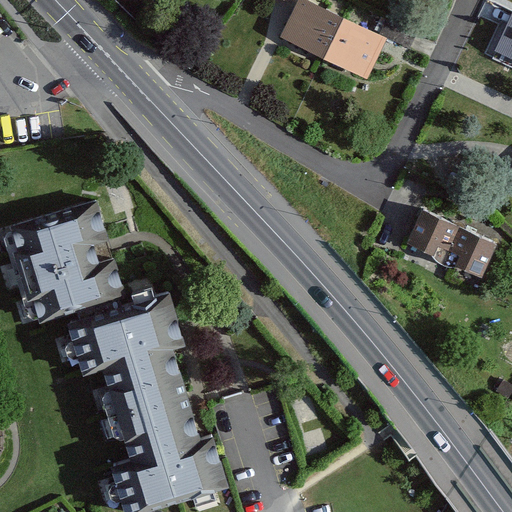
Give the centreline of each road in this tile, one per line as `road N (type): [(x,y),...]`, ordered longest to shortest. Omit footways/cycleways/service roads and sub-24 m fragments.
road 1 (primary): [(503,511),(356,325),(142,92)]
road 2 (residential): [(469,0),(392,158),(368,174),(333,168),(190,91),(142,92)]
road 3 (primary): [(142,92),(52,0)]
